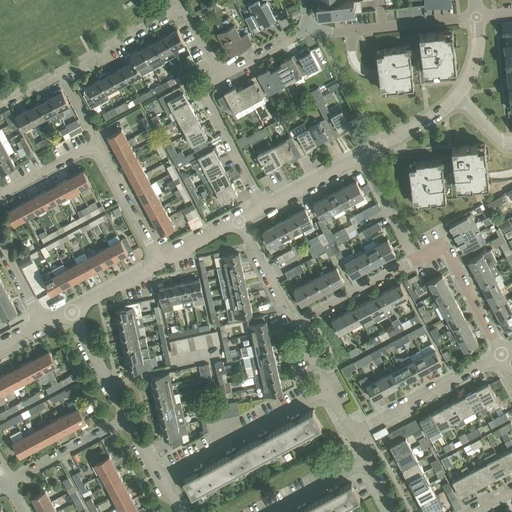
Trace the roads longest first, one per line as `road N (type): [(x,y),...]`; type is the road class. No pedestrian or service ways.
road 1 (residential): [(161,476),(326,388)]
road 2 (residential): [(351,430),(501,355)]
road 3 (residential): [(319,30),(476,17)]
road 4 (residential): [(262,208),(205,100),(205,84),(220,75)]
road 5 (residential): [(501,355),(444,247),(415,258)]
road 6 (residential): [(60,71),(183,8)]
road 7 (residential): [(294,324),(415,258)]
road 8 (residential): [(161,262),(98,143)]
road 9 (residential): [(9,481),(127,417)]
road 10 (residential): [(381,145),(319,30)]
